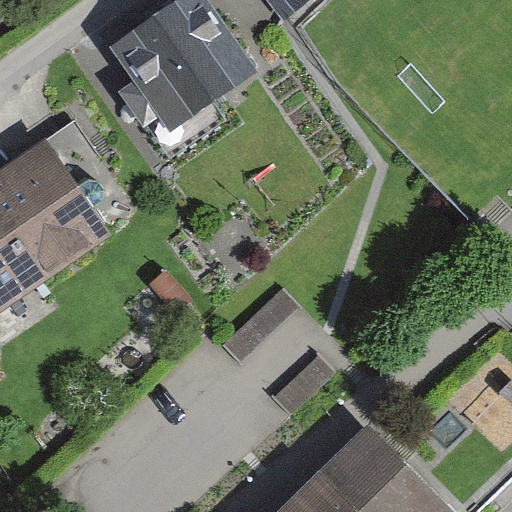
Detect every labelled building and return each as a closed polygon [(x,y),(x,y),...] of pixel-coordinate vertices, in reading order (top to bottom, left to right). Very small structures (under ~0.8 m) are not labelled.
[(256,73),(209,0),(185,0),(110,48),(165,132),(256,73)] [(301,0),(275,0),(285,12),(301,0)] [(32,118),(0,140),(0,293),(104,220),(32,118)] [(300,309),(283,291),(224,347),(241,365),(300,309)] [(335,373),(319,356),(274,399),(290,416),(335,373)] [(443,511),(361,428),(275,511),(443,511)]
